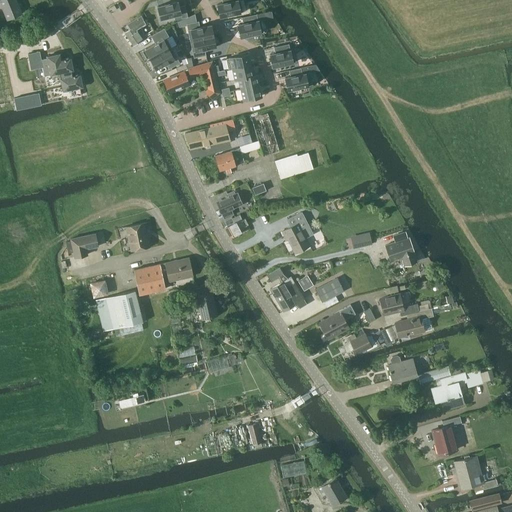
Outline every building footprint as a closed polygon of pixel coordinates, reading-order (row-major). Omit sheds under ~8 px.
[(8,19),(21,13),(15,0),(0,0),(0,7),(2,6),(8,19)] [(178,0),(157,6),(160,20),(181,15),(182,19),(188,17),(185,5),(180,6),(178,0)] [(221,0),(222,3),(217,4),(220,18),(227,16),(227,17),(233,16),(233,15),(241,13),(241,12),(243,12),(240,0),(221,0)] [(188,17),(178,22),(180,27),(187,25),(187,24),(197,21),(195,13),(188,17)] [(243,23),(237,24),(240,38),(248,36),(248,37),(254,36),(253,35),(262,33),(262,32),(264,32),(261,20),(259,20),(259,19),(258,19),(257,14),(242,17),(243,23)] [(125,33),(133,45),(141,39),(146,36),(145,35),(139,27),(146,23),(141,16),(127,25),(130,30),(125,33)] [(197,21),(187,24),(187,25),(188,29),(190,41),(214,36),(211,24),(200,26),(199,21),(197,21)] [(155,43),(145,49),(150,59),(172,48),(166,38),(169,36),(164,28),(151,36),(155,43)] [(214,36),(190,41),(193,52),(194,58),(206,55),(205,50),(216,47),(214,36)] [(275,52),(269,54),(272,68),(294,63),(294,62),(296,62),(293,49),(291,50),(291,49),(290,49),(289,44),(274,47),(275,52)] [(172,48),(150,59),(156,70),(166,64),(169,69),(180,63),(177,58),(172,48)] [(0,52),(0,104),(48,95),(44,76),(41,60),(40,57),(5,64),(2,52),(0,52)] [(52,74),(54,80),(61,78),(60,73),(71,70),(73,70),(71,57),(61,59),(60,53),(47,56),(48,58),(41,60),(44,76),(52,74)] [(230,58),(227,59),(229,69),(232,69),(252,64),(250,54),(230,58)] [(211,98),(211,99),(213,97),(219,92),(215,73),(213,67),(212,61),(188,68),(184,70),(184,72),(187,79),(190,78),(204,74),(208,89),(206,91),(211,98)] [(252,64),(232,69),(235,79),(239,78),(255,75),(252,64)] [(290,76),(284,77),(287,91),(295,89),(295,90),(301,89),(300,88),(309,86),(313,85),(310,72),(306,73),(306,72),(302,73),(301,68),(289,70),(290,76)] [(80,74),(72,75),(71,70),(60,73),(61,78),(63,90),(82,86),(80,74)] [(187,79),(184,72),(164,80),(169,93),(177,90),(178,90),(182,88),(182,87),(190,84),(187,79)] [(255,75),(239,78),(241,89),(261,84),(258,74),(255,75)] [(261,84),(241,89),(243,99),(263,95),(261,84)] [(258,140),(261,148),(263,156),(279,152),(268,114),(252,119),(258,140)] [(185,134),(191,149),(230,140),(226,125),(185,134)] [(240,149),(215,156),(220,170),(225,169),(230,167),(244,163),(242,154),(261,148),(258,140),(253,142),(239,147),(240,149)] [(313,169),(308,152),(297,156),(296,154),(275,161),(278,170),(280,179),(313,169)] [(263,183),(252,187),(255,194),(266,190),(263,183)] [(233,214),(231,209),(243,205),(239,193),(217,202),(224,218),(233,214)] [(291,227),(282,231),(285,237),(287,236),(295,253),(310,246),(306,238),(313,234),(302,211),(296,215),(287,219),(291,227)] [(230,237),(241,232),(240,230),(249,225),(245,218),(242,220),(239,215),(232,218),(227,220),(227,221),(225,222),(227,226),(225,227),(230,237)] [(131,250),(150,246),(145,223),(126,227),(131,250)] [(396,241),(408,237),(406,232),(394,236),(396,241)] [(71,241),(66,242),(69,253),(74,252),(75,257),(87,254),(86,249),(98,246),(95,233),(71,239),(71,241)] [(369,234),(352,238),(354,247),(371,243),(369,234)] [(409,237),(385,245),(390,261),(402,257),(405,265),(416,262),(413,253),(414,253),(409,237)] [(166,288),(164,282),(193,276),(189,257),(134,270),(140,294),(166,288)] [(271,289),(277,300),(298,288),(291,277),(289,279),(284,275),(280,268),(268,276),(272,282),(280,277),(283,282),(271,289)] [(313,285),(307,275),(298,281),(304,291),(313,285)] [(337,278),(316,289),(322,302),(344,291),(337,278)] [(94,296),(107,293),(105,280),(91,283),(94,296)] [(441,280),(435,283),(438,289),(444,286),(441,280)] [(397,287),(385,290),(386,296),(405,291),(404,287),(397,289),(397,287)] [(304,299),(298,288),(277,300),(284,311),(297,303),(300,308),(307,304),(304,299)] [(105,297),(99,299),(106,329),(112,327),(113,328),(115,328),(117,335),(143,328),(141,321),(142,321),(140,312),(138,306),(135,290),(105,297)] [(199,305),(189,308),(193,324),(210,320),(209,317),(217,315),(212,293),(197,297),(199,305)] [(401,316),(406,315),(419,311),(432,308),(430,301),(429,300),(421,302),(422,305),(418,306),(418,304),(403,307),(400,295),(380,299),(383,314),(399,311),(401,316)] [(340,311),(341,313),(320,324),(327,338),(349,327),(346,321),(356,315),(351,305),(340,311)] [(364,312),(369,322),(375,319),(370,308),(364,312)] [(407,320),(396,323),(399,337),(432,329),(429,317),(434,316),(432,308),(419,311),(406,315),(407,320)] [(380,331),(386,344),(391,342),(385,328),(380,331)] [(380,345),(373,331),(366,335),(363,329),(343,339),(344,340),(342,340),(342,341),(342,342),(347,352),(354,349),(356,353),(365,349),(367,352),(380,345)] [(229,360),(228,361),(229,366),(231,366),(237,364),(234,354),(228,355),(230,360),(229,360)] [(392,364),(388,365),(392,382),(417,376),(413,359),(400,362),(399,357),(397,356),(392,357),(390,359),(392,364)] [(447,366),(417,375),(420,383),(450,374),(447,366)] [(491,369),(483,372),(486,380),(494,378),(491,369)] [(441,385),(430,388),(435,403),(440,402),(442,411),(464,404),(458,384),(466,382),(468,387),(483,382),(479,370),(466,374),(465,372),(459,373),(450,376),(439,379),(441,385)] [(129,400),(104,405),(106,413),(131,407),(129,400)] [(450,425),(461,422),(460,416),(442,421),(444,427),(432,430),(439,454),(457,450),(450,425)] [(262,442),(257,423),(247,425),(252,445),(262,442)] [(462,488),(473,485),(475,492),(498,485),(496,479),(481,483),(474,456),(454,462),(462,488)] [(336,478),(318,488),(322,494),(325,492),(333,505),(347,497),(336,478)] [(499,494),(470,501),(472,510),(501,502),(499,494)]
